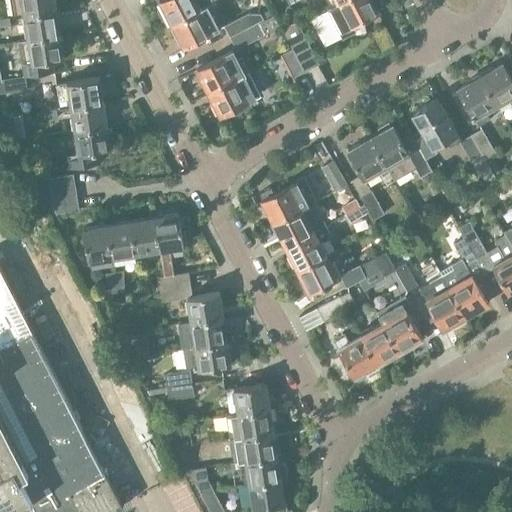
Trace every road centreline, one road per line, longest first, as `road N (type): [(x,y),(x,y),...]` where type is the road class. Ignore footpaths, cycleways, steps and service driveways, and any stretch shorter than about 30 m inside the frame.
road 1 (residential): [(329,437),(207,183)]
road 2 (residential): [(207,183),(451,45)]
road 3 (residential): [(329,437),(511,338)]
road 4 (residential): [(207,183),(113,0)]
